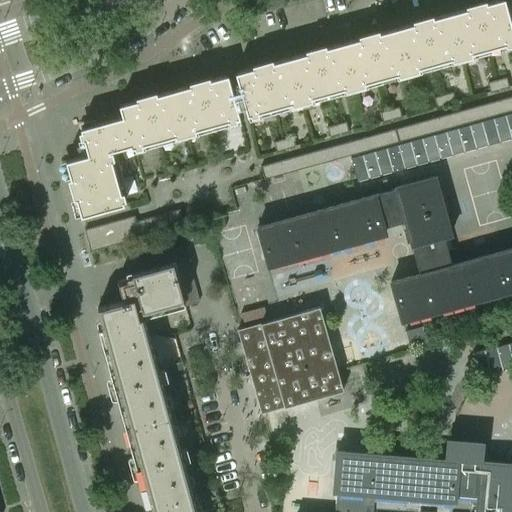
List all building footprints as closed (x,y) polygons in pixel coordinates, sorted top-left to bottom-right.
[(511,29),(503,0),(494,0),(449,13),(460,55),(487,48),(511,41),(511,29)] [(449,13),(395,28),(407,70),(460,55),(449,13)] [(395,28),(341,42),(353,85),(407,70),(395,28)] [(341,42),(288,57),(300,100),(353,85),(341,42)] [(288,57),(235,72),(247,115),(300,100),(288,57)] [(227,74),(172,90),(184,133),(239,117),(227,74)] [(505,77),(496,79),(499,89),(508,87),(505,77)] [(489,92),(499,89),(496,79),(486,82),(489,92)] [(172,90),(118,104),(122,116),(121,116),(129,145),(130,147),(184,133),(172,90)] [(452,92),(442,94),(444,104),(455,101),(452,92)] [(435,106),(444,104),(442,94),(433,97),(435,106)] [(511,95),(259,165),(263,179),(511,109),(511,95)] [(398,106),(389,109),(391,119),(401,116),(398,106)] [(391,119),(389,109),(379,112),(381,121),(391,119)] [(511,112),(350,158),(356,181),(511,138),(511,112)] [(79,128),(81,134),(82,139),(83,139),(87,154),(107,149),(107,151),(129,145),(121,116),(79,128)] [(345,121),(336,124),(338,133),(348,131),(345,121)] [(328,136),(338,133),(336,124),(326,126),(328,136)] [(292,136),(282,139),(285,148),(294,146),(292,136)] [(275,151),(285,148),(282,139),(273,141),(275,151)] [(107,149),(87,154),(65,160),(80,216),(122,204),(107,151),(107,149)] [(380,192),(256,227),(268,266),(384,234),(382,226),(404,221),(418,273),(389,282),(401,321),(511,289),(511,247),(451,264),(443,236),(450,234),(434,175),(395,187),(395,188),(391,189),(386,182),(379,184),(380,192)] [(133,215),(84,229),(90,250),(183,224),(179,209),(135,221),(133,215)] [(187,261),(174,265),(185,305),(198,302),(187,261)] [(167,380),(165,372),(161,373),(160,369),(159,369),(149,335),(144,337),(134,303),(139,302),(142,312),(161,306),(163,311),(185,305),(174,265),(117,280),(122,300),(97,307),(102,327),(97,328),(103,350),(108,349),(113,366),(107,368),(120,412),(125,410),(134,442),(128,444),(141,491),(147,490),(153,511),(197,511),(193,494),(184,461),(189,459),(186,447),(180,449),(162,382),(167,380)] [(240,329),(237,330),(254,390),(259,408),(260,412),(261,413),(263,413),(342,390),(337,371),(336,369),(319,306),(240,329)] [(148,311),(142,313),(147,330),(153,329),(148,311)] [(511,341),(472,352),(478,376),(511,367),(511,341)] [(182,361),(170,364),(172,371),(183,368),(182,361)] [(511,511),(511,463),(480,460),(482,442),(447,439),(445,459),(336,451),(333,492),(336,492),(334,511),(511,511)] [(212,498),(200,501),(202,511),(210,511),(216,511),(212,498)]
